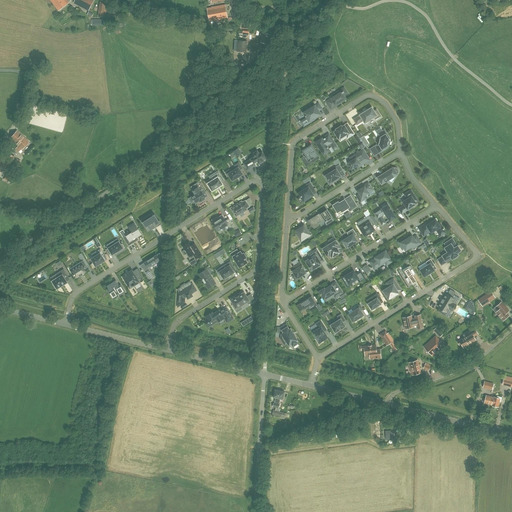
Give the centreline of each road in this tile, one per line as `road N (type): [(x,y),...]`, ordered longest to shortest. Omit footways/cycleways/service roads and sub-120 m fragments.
road 1 (residential): [(168,350),(180,318),(256,267),(259,182),(75,293),(65,324)]
road 2 (residential): [(0,260),(284,78),(287,46),(299,28)]
road 3 (track): [(265,361),(284,78)]
road 4 (residential): [(317,363),(476,258),(436,206)]
road 5 (residential): [(401,151),(389,109),(362,97),(293,145),(287,217)]
road 6 (residential): [(436,206),(282,298)]
road 7 (unclassified): [(389,405),(399,392),(469,366),(511,330)]
road 8 (unclassified): [(259,511),(264,374)]
road 9 (residential): [(401,151),(287,217)]
road 10 (unclassified): [(511,435),(389,405)]
